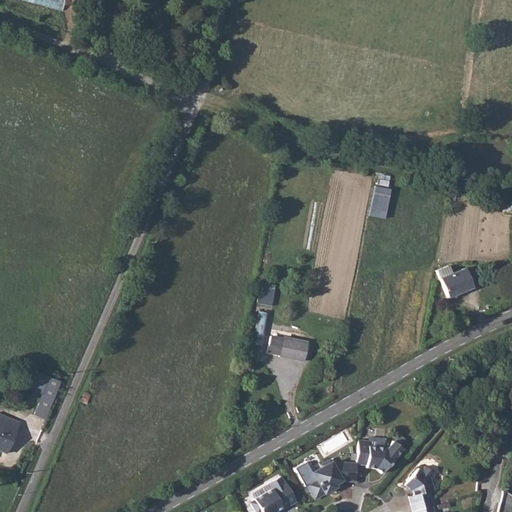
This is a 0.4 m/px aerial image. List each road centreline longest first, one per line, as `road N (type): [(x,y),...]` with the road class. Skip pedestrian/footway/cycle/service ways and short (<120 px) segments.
road 1 (unclassified): [(19,511),(197,100),(107,61)]
road 2 (unclassified): [(154,511),(316,416),(511,315)]
road 3 (track): [(197,100),(326,152),(456,182),(511,186)]
road 4 (residential): [(511,385),(485,511)]
